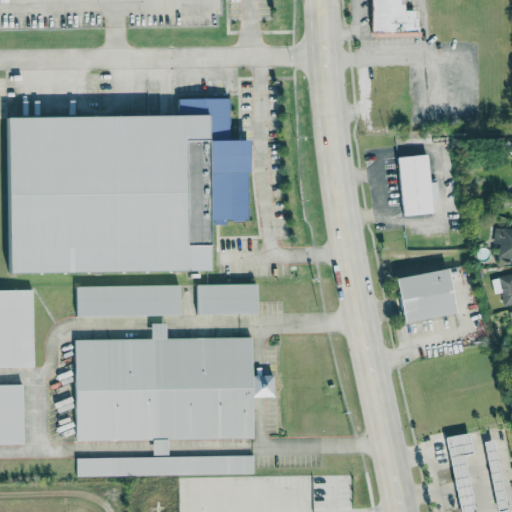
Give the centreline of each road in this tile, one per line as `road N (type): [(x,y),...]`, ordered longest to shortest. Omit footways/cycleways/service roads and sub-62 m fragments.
road 1 (secondary): [(390,465),(341,221),(319,0)]
road 2 (residential): [(0,60),(321,57)]
